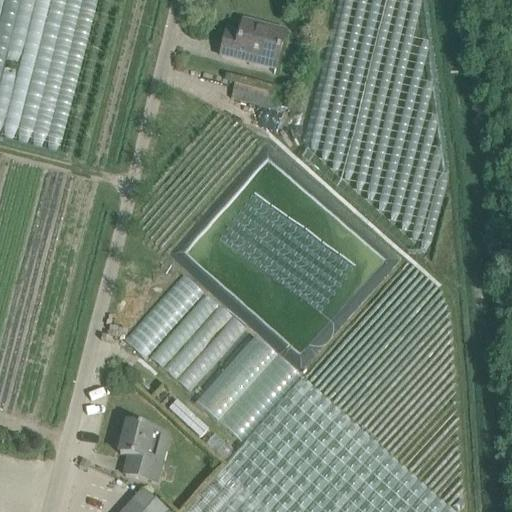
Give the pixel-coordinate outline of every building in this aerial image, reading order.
[(278,63),(280,54),(285,35),(243,24),(239,39),(227,36),(221,56),(248,63),(250,56),(278,63)] [(272,110),(275,94),(236,83),(232,100),(272,110)] [(125,339),(222,424),(279,359),(183,274),(125,339)] [(450,511),(302,381),(186,511),(165,511),(144,493),(126,511),(450,511)] [(168,436),(147,430),(128,425),(120,456),(129,458),(124,477),(156,485),(168,436)]
